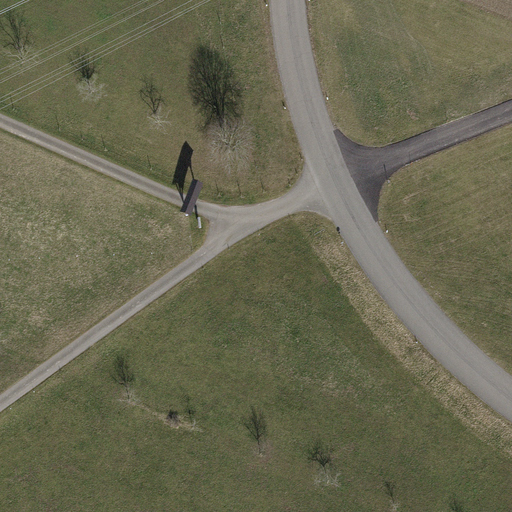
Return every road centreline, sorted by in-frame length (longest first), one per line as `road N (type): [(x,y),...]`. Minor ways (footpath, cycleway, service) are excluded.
road 1 (unclassified): [(0,398),(247,223),(333,181)]
road 2 (tertiary): [(511,405),(471,377),(408,306),(333,181)]
road 3 (track): [(0,114),(247,223)]
road 4 (unclassified): [(333,181),(511,110)]
road 5 (tertiary): [(333,181),(302,82),(289,0)]
